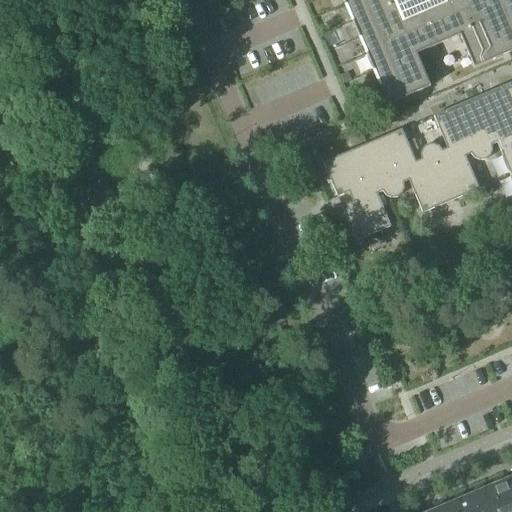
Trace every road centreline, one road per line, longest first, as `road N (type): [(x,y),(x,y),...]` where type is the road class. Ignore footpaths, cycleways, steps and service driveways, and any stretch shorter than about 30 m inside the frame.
road 1 (residential): [(244,511),(21,0)]
road 2 (residential): [(376,444),(187,0)]
road 3 (residential): [(376,444),(511,387)]
